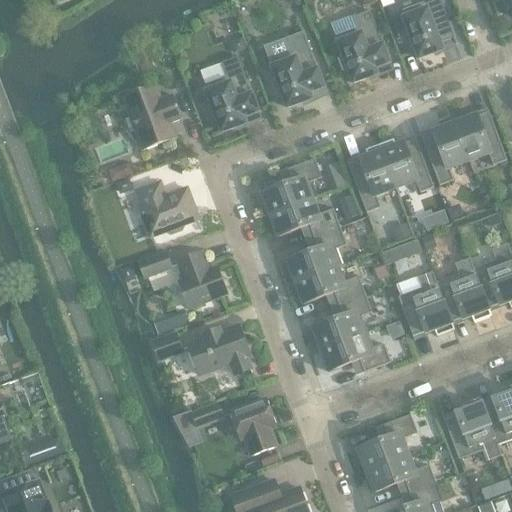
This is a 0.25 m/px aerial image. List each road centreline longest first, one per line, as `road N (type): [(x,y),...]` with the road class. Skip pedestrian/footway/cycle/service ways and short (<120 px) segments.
road 1 (residential): [(491,61),(211,176),(306,421)]
road 2 (residential): [(306,421),(511,343)]
